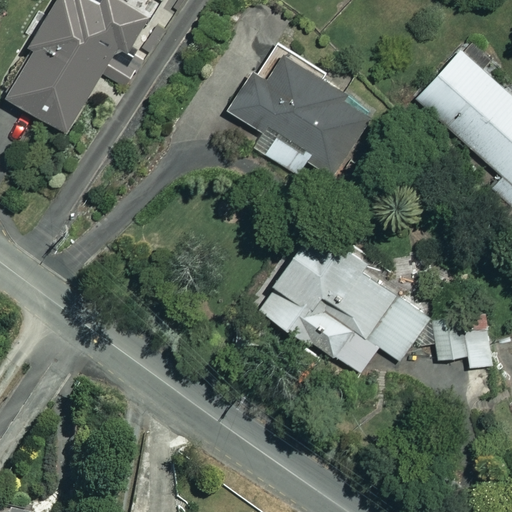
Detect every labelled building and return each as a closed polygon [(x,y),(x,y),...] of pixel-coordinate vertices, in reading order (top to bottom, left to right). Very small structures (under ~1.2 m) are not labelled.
[(127,49),(147,14),(123,0),(49,0),(0,88),(0,94),(67,132),(116,43),(127,49)] [(330,175),(374,104),(268,40),(226,110),(272,138),(263,152),(296,172),(304,160),(330,175)] [(511,97),(457,48),(414,96),(503,175),(492,187),(511,204),(511,97)] [(374,344),(396,360),(430,311),(304,224),(247,307),(350,378),(374,344)] [(432,287),(437,358),(463,356),(464,365),(492,363),(486,284),(432,287)]
